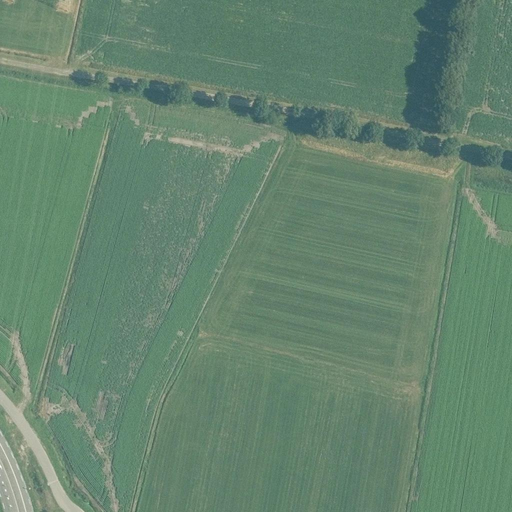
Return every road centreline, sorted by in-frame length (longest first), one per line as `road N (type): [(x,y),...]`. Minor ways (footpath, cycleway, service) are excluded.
road 1 (track): [(511,158),(0,56)]
road 2 (unclassified): [(0,396),(74,511)]
